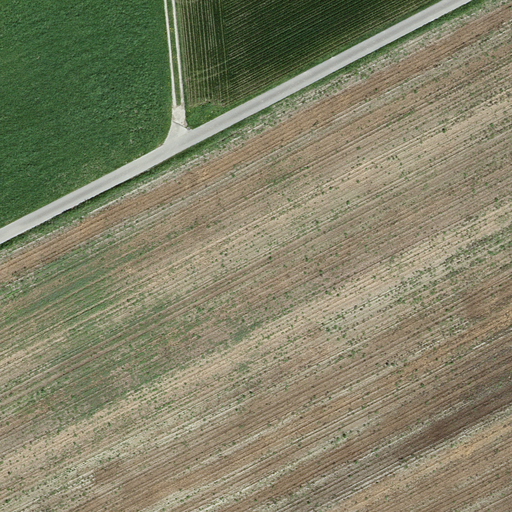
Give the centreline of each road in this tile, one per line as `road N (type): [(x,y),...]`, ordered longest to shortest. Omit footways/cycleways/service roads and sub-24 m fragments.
road 1 (track): [(454,0),(0,233)]
road 2 (track): [(181,140),(167,0)]
